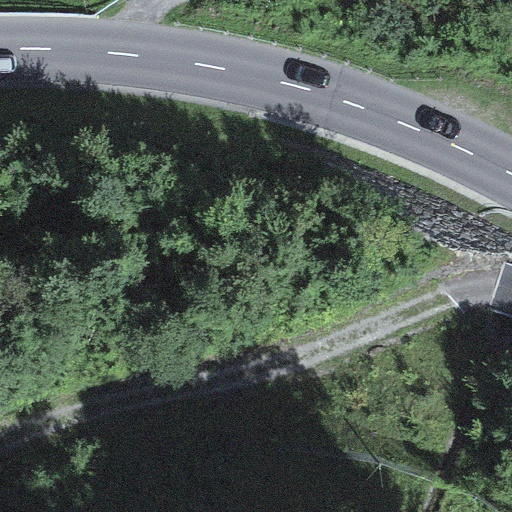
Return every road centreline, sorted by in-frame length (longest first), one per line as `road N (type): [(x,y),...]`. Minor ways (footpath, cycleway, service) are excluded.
road 1 (secondary): [(511,173),(293,85),(112,52),(0,50)]
road 2 (track): [(450,301),(304,363),(0,439)]
